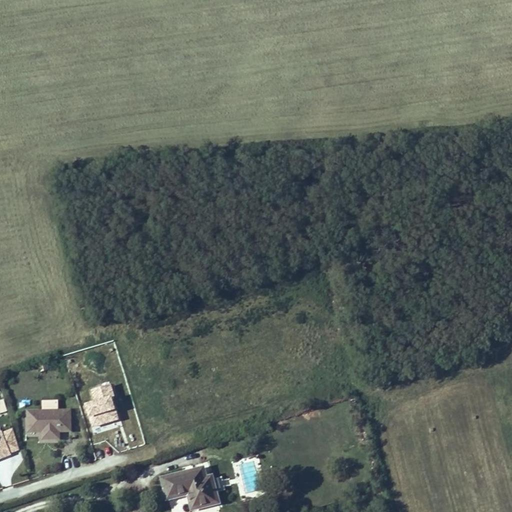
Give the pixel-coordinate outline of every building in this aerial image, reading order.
[(29,432),(43,431),(47,431),(47,438),(59,438),(59,431),(70,430),(70,411),(29,412),(29,432)] [(81,414),(81,429),(97,429),(97,414),(96,414),(81,414)] [(0,456),(9,453),(0,431),(0,456)] [(184,474),(185,478),(204,473),(203,469),(184,474)] [(188,493),(193,508),(218,502),(215,491),(211,477),(205,479),(204,473),(185,478),(184,474),(163,479),(168,499),(188,493)]
